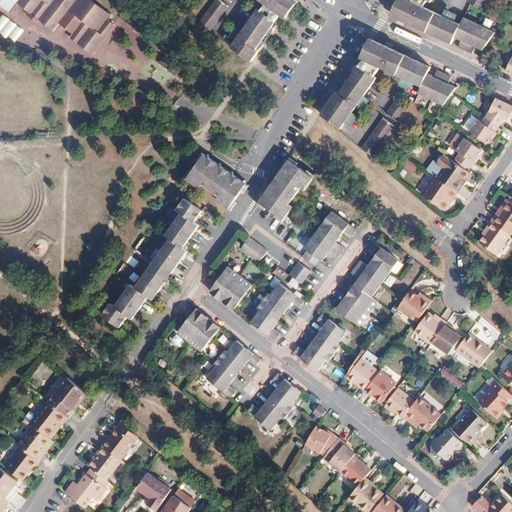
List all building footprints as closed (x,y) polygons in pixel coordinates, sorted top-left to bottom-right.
[(87,49),(97,37),(104,28),(109,22),(102,16),(105,12),(89,0),(18,0),(26,7),(29,8),(29,14),(36,14),(38,16),(50,25),(57,17),(70,28),(76,21),(76,20),(83,26),(73,37),(87,49)] [(213,0),(198,21),(208,30),(226,6),(218,0),(213,0)] [(279,15),(281,16),(292,0),(259,0),(263,3),(258,10),(256,8),(229,46),(250,60),(274,26),(272,25),(279,15)] [(430,0),(406,0),(406,1),(404,0),(400,0),(389,16),(438,39),(447,21),(419,7),(423,0),(424,0),(428,3),(430,0)] [(484,0),(467,0),(466,2),(477,11),(484,0)] [(443,14),(455,20),(458,15),(446,9),(443,14)] [(0,12),(0,34),(10,39),(19,28),(0,12)] [(462,19),(458,26),(453,38),(460,41),(457,48),(470,54),(473,48),(481,51),(493,33),(462,19)] [(67,32),(73,37),(83,26),(76,21),(70,28),(67,32)] [(458,26),(447,21),(438,39),(450,44),(453,38),(458,26)] [(319,115),(338,131),(374,79),(372,77),(378,68),(394,76),(405,56),(390,49),(372,40),(362,62),(354,72),(351,69),(319,115)] [(176,75),(182,66),(164,54),(158,63),(176,75)] [(405,56),(394,76),(404,81),(414,60),(405,56)] [(414,60),(404,81),(407,82),(419,88),(416,95),(430,102),(441,107),(451,93),(454,88),(447,85),(450,78),(436,71),(432,78),(426,75),(429,68),(417,62),(414,60)] [(488,112),(484,117),(498,127),(504,119),(506,121),(511,108),(511,107),(494,99),(488,112)] [(394,102),(384,115),(395,124),(405,110),(394,102)] [(384,115),(381,120),(392,128),(395,124),(384,115)] [(462,127),(469,132),(477,121),(470,116),(462,127)] [(486,144),(498,127),(484,117),(480,123),(477,121),(469,132),(486,144)] [(381,120),(360,149),(371,157),(392,128),(381,120)] [(455,159),(468,169),(481,152),(464,139),(455,151),(459,154),(455,159)] [(203,155),(200,153),(194,161),(197,163),(203,155)] [(218,172),(220,168),(219,164),(215,164),(208,159),(208,155),(203,155),(197,163),(191,173),(186,180),(198,189),(201,186),(217,197),(214,201),(227,210),(232,202),(239,193),(244,186),(243,180),(239,182),(231,176),(231,172),(226,172),(223,176),(218,172)] [(459,184),(462,179),(466,173),(442,156),(435,165),(443,170),(436,179),(456,193),(462,185),(459,184)] [(296,163),(288,157),(287,160),(294,165),(296,163)] [(303,190),(311,178),(304,173),(294,165),(287,160),(280,169),(274,178),(278,180),(273,187),(270,184),(257,201),(265,207),(274,214),(281,219),(290,207),(286,203),(294,193),(298,187),(303,190)] [(404,168),(414,173),(419,166),(409,160),(404,168)] [(182,177),(186,180),(191,173),(188,170),(182,177)] [(314,176),(307,170),(304,173),(311,178),(314,176)] [(436,179),(434,177),(420,196),(441,210),(449,199),(451,200),(456,193),(436,179)] [(273,179),(270,184),(273,187),(278,180),(274,178),(273,179)] [(168,238),(152,260),(170,273),(187,251),(182,247),(197,226),(193,222),(201,211),(183,198),(175,210),(180,213),(164,235),(168,238)] [(263,210),(265,207),(257,201),(255,204),(263,210)] [(505,201),(495,215),(498,217),(508,203),(505,201)] [(511,232),(511,205),(508,203),(498,217),(495,215),(490,221),(508,234),(510,235),(511,232)] [(331,211),(304,246),(307,249),(302,255),(314,264),(319,257),(322,259),(326,253),(334,259),(343,247),(336,241),(343,231),(351,236),(356,229),(331,211)] [(508,234),(490,221),(485,228),(487,230),(478,243),(494,255),(508,234)] [(245,242),(236,254),(248,263),(254,267),(263,255),(245,242)] [(377,254),(368,265),(360,260),(352,272),(359,278),(336,309),(359,326),(369,313),(378,301),(371,296),(381,284),(398,260),(374,242),(369,249),(377,254)] [(152,260),(149,265),(167,277),(170,273),(152,260)] [(297,262),(288,273),(301,282),(309,271),(297,262)] [(151,300),(167,277),(149,265),(141,276),(133,287),(129,284),(113,307),(108,304),(100,315),(118,327),(126,316),(130,320),(147,297),(151,300)] [(251,286),(226,267),(216,281),(209,290),(234,309),(251,286)] [(278,311),(283,314),(292,302),(299,308),(303,302),(279,284),(270,296),(267,294),(256,309),(259,311),(250,323),(256,327),(258,324),(263,328),(260,330),(274,341),(279,334),(272,329),(276,323),(272,320),(278,311)] [(421,301),(416,297),(408,291),(396,308),(416,322),(431,301),(424,297),(421,301)] [(195,310),(176,333),(188,342),(199,351),(218,329),(195,310)] [(272,320),(276,323),(283,314),(278,311),(272,320)] [(313,349),(308,346),(303,352),(297,347),(292,353),(305,363),(308,360),(313,364),(310,367),(316,371),(326,359),(328,360),(340,345),(337,343),(345,332),(321,313),(316,320),(323,325),(314,337),(319,341),(313,349)] [(430,345),(431,343),(445,323),(439,319),(437,321),(432,317),(427,314),(413,332),(430,345)] [(461,338),(454,334),(450,331),(452,328),(445,323),(431,343),(448,355),(461,338)] [(381,333),(375,341),(383,347),(389,340),(381,333)] [(467,334),(455,350),(478,368),(491,352),(467,334)] [(314,337),(308,346),(313,349),(319,341),(314,337)] [(227,386),(235,375),(231,372),(238,363),(242,367),(247,361),(253,367),(259,360),(246,349),(244,352),(240,348),(242,346),(235,341),(225,353),(223,351),(211,365),(214,368),(204,379),(228,398),(233,392),(227,386)] [(346,379),(348,375),(360,360),(356,357),(344,378),(346,379)] [(360,360),(348,375),(354,380),(352,384),(363,392),(364,391),(377,373),(360,360)] [(231,372),(235,375),(242,367),(238,363),(231,372)] [(511,364),(501,377),(511,387),(511,364)] [(443,369),(440,374),(461,388),(465,383),(443,369)] [(377,373),(364,391),(381,403),(395,384),(378,372),(377,373)] [(277,385),(273,391),(278,394),(271,403),(266,400),(257,411),(250,406),(245,412),(269,431),(279,420),(281,421),(293,407),(291,405),(300,393),(294,388),(292,391),(288,387),(290,385),(276,373),(271,380),(277,385)] [(348,375),(346,379),(352,384),(354,380),(348,375)] [(67,379),(48,403),(67,418),(68,419),(73,412),(71,410),(84,393),(67,379)] [(510,396),(494,381),(489,387),(491,389),(478,404),(494,419),(499,413),(496,410),(499,407),(510,396)] [(384,406),(402,419),(413,403),(396,389),(384,406)] [(278,394),(273,391),(266,400),(271,403),(278,394)] [(71,410),(73,412),(87,395),(84,393),(71,410)] [(440,416),(417,399),(413,403),(402,419),(409,425),(411,421),(417,426),(426,433),(440,416)] [(59,423),(62,425),(67,418),(48,403),(47,402),(30,424),(33,427),(48,438),(59,423)] [(312,415),(319,420),(323,412),(316,408),(312,415)] [(471,409),(451,430),(470,446),(476,439),(473,437),(486,423),(471,409)] [(50,440),(62,425),(59,423),(48,438),(50,440)] [(121,424),(117,429),(134,442),(137,438),(121,424)] [(40,454),(50,440),(48,438),(33,427),(18,447),(22,450),(38,462),(43,456),(40,454)] [(314,427),(304,444),(323,457),(336,440),(330,435),(329,436),(323,432),(314,427)] [(134,442),(117,429),(108,440),(106,439),(101,445),(120,460),(134,442)] [(460,443),(445,429),(437,439),(429,439),(430,456),(438,455),(444,461),(452,461),(451,451),(460,451),(460,443)] [(339,473),(351,457),(353,455),(347,450),(342,446),(343,444),(337,439),(336,440),(323,457),(321,458),(339,473)] [(40,454),(43,456),(54,443),(50,440),(40,454)] [(101,445),(96,452),(98,454),(88,467),(90,468),(106,481),(121,461),(120,460),(101,445)] [(22,450),(7,469),(23,482),(32,470),(33,472),(40,463),(38,462),(22,450)] [(98,454),(96,452),(86,465),(88,467),(98,454)] [(351,457),(339,473),(356,487),(361,481),(363,479),(369,471),(351,457)] [(0,496),(8,503),(16,493),(12,490),(15,485),(17,482),(0,468),(0,496)] [(80,488),(77,486),(72,482),(64,492),(84,508),(91,498),(95,501),(105,488),(104,487),(108,482),(106,481),(90,468),(81,481),(83,483),(80,488)] [(153,497),(150,500),(148,504),(157,510),(172,489),(165,483),(164,480),(160,476),(156,477),(149,472),(138,487),(148,494),(153,497)] [(371,490),(373,488),(373,487),(363,479),(361,481),(371,490)] [(356,487),(347,498),(364,511),(366,511),(381,494),(373,488),(371,490),(361,481),(356,487)] [(187,511),(191,508),(196,502),(178,489),(161,511),(187,511)] [(489,507),(479,497),(470,507),(474,511),(511,511),(511,506),(500,495),(489,507)] [(0,511),(1,511),(8,503),(0,496),(0,511)] [(394,507),(396,505),(384,496),(382,498),(394,507)] [(382,498),(371,511),(401,511),(403,511),(396,505),(394,507),(382,498)] [(415,502),(406,511),(432,511),(427,507),(424,510),(415,502)]
